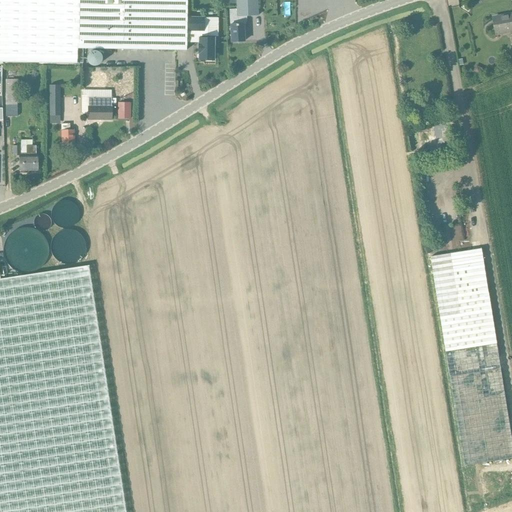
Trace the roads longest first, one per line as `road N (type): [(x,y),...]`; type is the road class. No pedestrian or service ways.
road 1 (unclassified): [(0,206),(115,154),(270,57),(403,0)]
road 2 (unknown): [(436,0),(479,232)]
